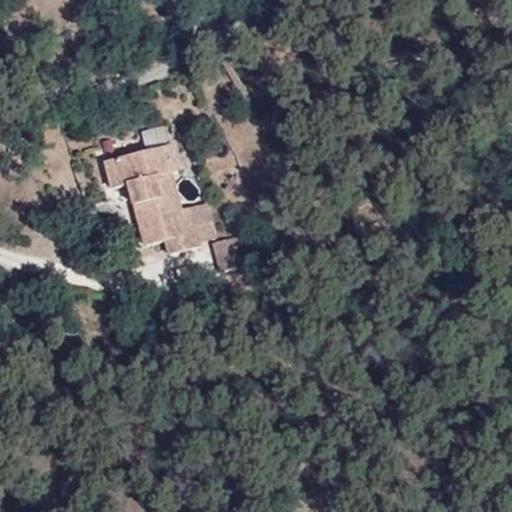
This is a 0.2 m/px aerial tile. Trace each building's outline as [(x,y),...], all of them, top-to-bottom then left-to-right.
[(142,142),(168,137),(165,122),(139,127),(142,142)] [(162,230),(153,197),(161,195),(150,166),(84,184),(91,214),(113,209),(130,271),(145,267),(149,281),(185,271),(183,263),(172,227),(162,230)] [(198,259),(187,223),(172,227),(183,263),(198,259)] [(237,252),(245,273),(268,264),(261,243),(237,252)] [(227,285),(219,256),(191,263),(199,293),(227,285)]
